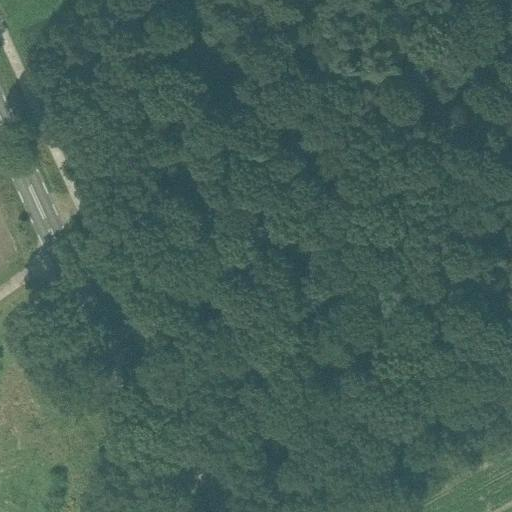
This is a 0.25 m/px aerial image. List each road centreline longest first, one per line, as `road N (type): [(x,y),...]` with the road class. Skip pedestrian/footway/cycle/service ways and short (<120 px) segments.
road 1 (primary): [(176,511),(0,124)]
road 2 (track): [(45,224),(131,175),(238,0)]
